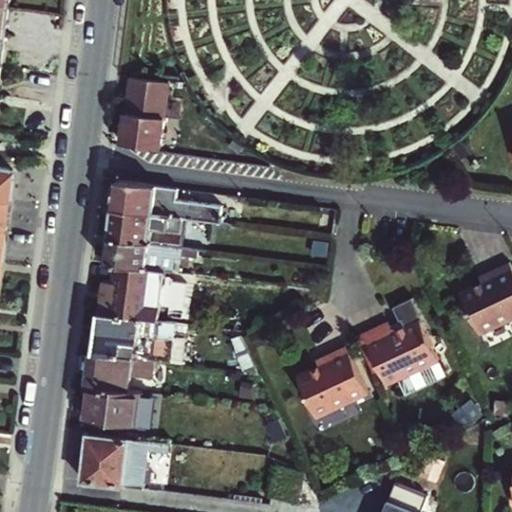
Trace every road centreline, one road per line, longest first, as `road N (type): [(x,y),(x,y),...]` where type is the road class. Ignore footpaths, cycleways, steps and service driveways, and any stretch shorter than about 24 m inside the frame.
road 1 (residential): [(511,214),(81,160)]
road 2 (tertiary): [(81,160),(34,511)]
road 3 (tertiary): [(102,0),(81,160)]
road 4 (unknown): [(358,195),(354,282),(317,328)]
